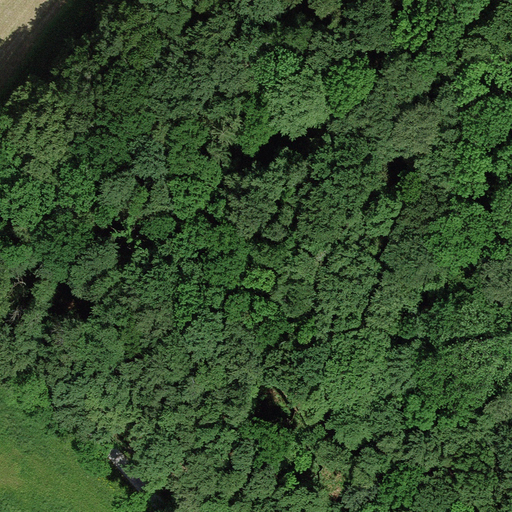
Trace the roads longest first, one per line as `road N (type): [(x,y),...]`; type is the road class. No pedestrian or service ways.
road 1 (track): [(174,511),(0,312)]
road 2 (track): [(0,177),(130,0)]
road 3 (track): [(408,511),(511,395)]
